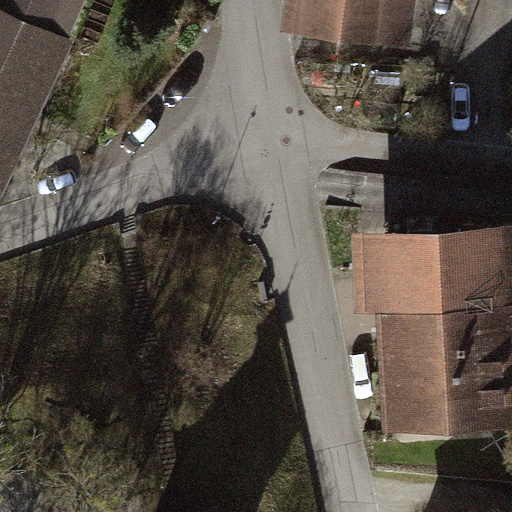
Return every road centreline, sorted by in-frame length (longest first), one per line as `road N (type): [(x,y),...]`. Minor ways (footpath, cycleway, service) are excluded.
road 1 (residential): [(276,159),(342,511)]
road 2 (residential): [(276,159),(0,238)]
road 3 (residential): [(511,172),(276,159)]
road 4 (residential): [(248,0),(276,159)]
